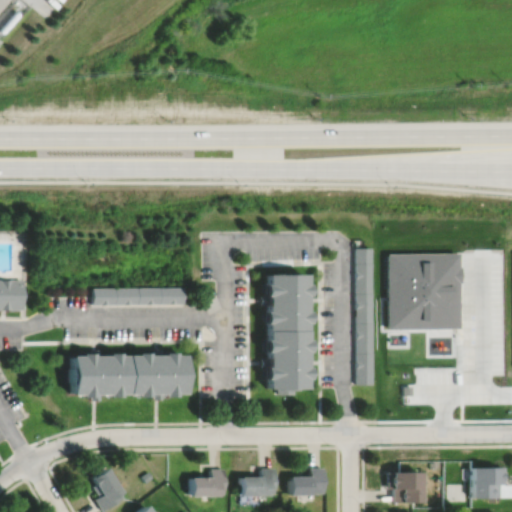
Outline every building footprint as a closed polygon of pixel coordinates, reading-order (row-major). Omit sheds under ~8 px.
[(12,10),(0,23),(0,32),(1,32),(1,31),(2,31),(16,14),(17,13),(17,12),(16,11),(15,10),(14,10),(13,9),(12,10)] [(351,247),(367,247),(368,384),(352,384),(351,247)] [(386,254),(387,324),(453,324),(452,254),(386,254)] [(262,273),(274,273),(274,272),(288,272),(288,273),(300,273),(300,285),(302,285),(303,295),(306,295),(306,298),(306,303),(300,304),(300,313),(303,313),(303,324),(300,324),(300,342),(303,342),(303,353),(300,353),(301,357),(307,357),(307,360),(307,366),(301,366),(301,369),(303,369),(303,381),(301,381),(301,391),(290,391),(290,394),(274,394),(274,391),(262,391),(262,381),(259,381),(259,369),(261,369),(261,366),(257,366),(257,361),(257,358),(261,358),(261,354),(259,354),(259,342),(261,342),(261,324),(259,324),(259,313),(261,313),(261,303),(257,304),(257,298),(257,295),(258,295),(258,286),(261,285),(261,276),(261,273),(262,273)] [(0,279),(0,309),(2,309),(19,309),(19,279),(0,279)] [(89,294),(89,287),(180,287),(180,303),(89,304),(89,294)] [(67,356),(67,367),(66,367),(66,382),(68,382),(68,397),(78,397),(78,400),(90,399),(93,399),(98,399),(98,397),(106,397),(106,399),(117,399),(117,397),(135,397),(135,399),(146,399),(146,396),(151,396),(151,399),(155,399),(160,399),(160,396),(162,396),(162,399),(174,399),(174,396),(184,396),(184,382),(187,382),(187,365),(183,365),(183,357),(183,354),(171,354),(171,351),(160,351),(160,348),(154,348),(151,348),(151,354),(143,355),(143,351),(133,351),(133,355),(115,355),(115,352),(104,352),(104,355),(97,355),(97,349),(92,349),(89,349),(89,352),(78,352),(78,355),(67,356)] [(468,464),(468,495),(495,495),(495,481),(501,481),(501,464),(497,464),(497,463),(468,464)] [(85,474),(90,482),(88,484),(94,494),(90,496),(98,508),(119,495),(116,490),(117,489),(101,464),(85,474)] [(237,473),(237,492),(271,492),(271,465),(257,465),(257,473),(237,473)] [(286,473),(286,492),(307,491),(307,490),(320,490),(320,465),(306,465),(306,473),(286,473)] [(186,474),(186,492),(220,492),(220,466),(206,466),(206,474),(186,474)] [(382,469),(382,486),(388,486),(388,500),(416,499),(415,468),(382,469)] [(138,474),(143,480),(150,476),(145,469),(138,474)] [(149,511),(142,502),(127,511),(149,511)]
